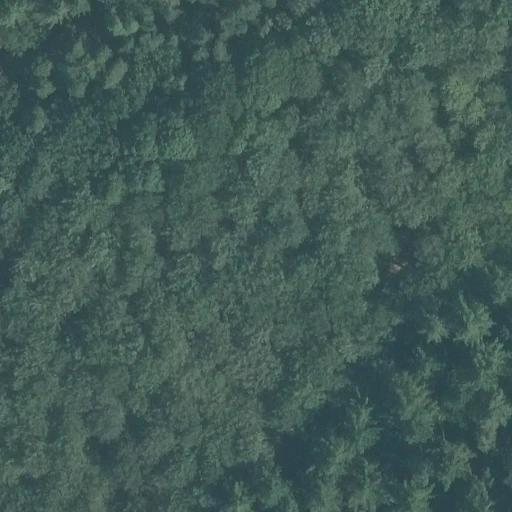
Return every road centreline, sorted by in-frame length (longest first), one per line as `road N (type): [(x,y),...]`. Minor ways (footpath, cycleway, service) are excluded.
road 1 (track): [(0,288),(171,263),(244,240),(339,178),(511,37)]
road 2 (track): [(156,511),(392,281),(511,218)]
road 3 (track): [(186,0),(0,53)]
